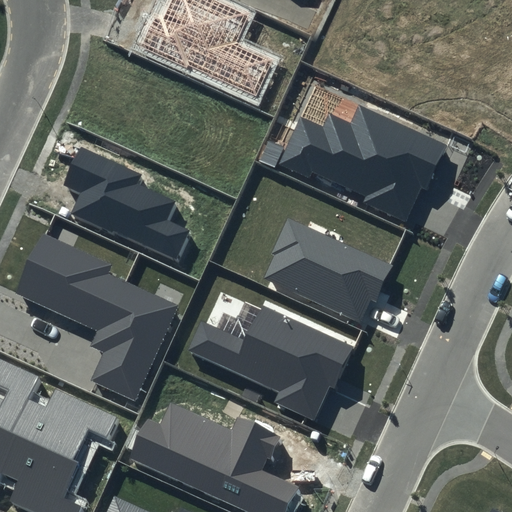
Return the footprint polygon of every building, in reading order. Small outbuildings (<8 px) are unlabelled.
[(251,14),(220,0),(166,0),(159,15),(155,13),(141,44),(259,98),(278,58),(239,40),(251,14)] [(411,221),(445,145),(359,106),(352,123),(330,113),(323,127),(301,117),(280,162),(411,221)] [(140,174),(81,146),(63,184),(83,194),(73,215),(180,265),(195,233),(169,221),(178,203),(135,183),(140,174)] [(393,265),(287,217),(270,254),(274,256),(264,278),(358,321),(369,298),(377,302),(393,265)] [(113,264),(43,233),(16,292),(99,330),(92,346),(105,352),(92,381),(135,400),(178,306),(108,273),(113,264)] [(355,346),(263,304),(246,340),(202,320),(189,348),(279,389),(273,401),(315,420),(330,387),(335,389),(355,346)] [(35,376),(0,358),(0,382),(9,387),(3,399),(0,397),(0,479),(3,474),(17,481),(8,499),(35,511),(83,511),(87,505),(64,495),(80,461),(75,459),(87,433),(111,444),(124,418),(55,385),(45,406),(25,397),(35,376)] [(160,423),(148,417),(129,459),(243,511),(286,511),(298,488),(263,471),(279,437),(237,418),(231,431),(170,402),(160,423)] [(178,511),(147,511),(115,498),(108,511),(191,511),(181,507),(178,511)]
